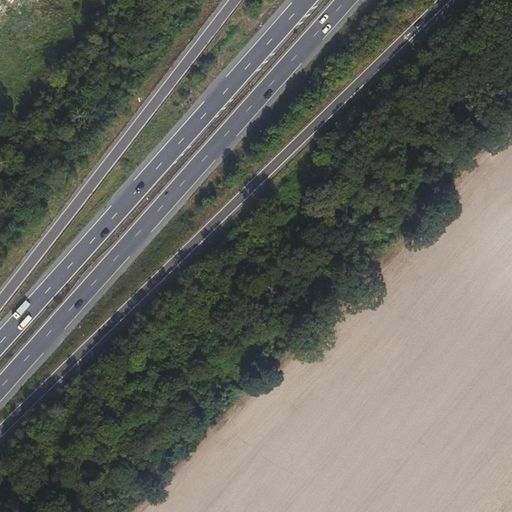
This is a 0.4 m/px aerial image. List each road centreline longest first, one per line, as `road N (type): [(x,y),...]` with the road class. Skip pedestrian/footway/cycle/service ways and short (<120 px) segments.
road 1 (trunk): [(0,436),(449,0)]
road 2 (trunk): [(0,386),(343,0)]
road 3 (trunk): [(303,0),(0,343)]
road 4 (trunk): [(235,0),(0,297)]
